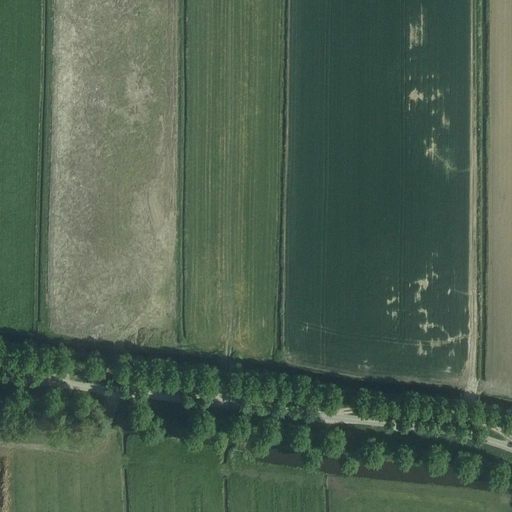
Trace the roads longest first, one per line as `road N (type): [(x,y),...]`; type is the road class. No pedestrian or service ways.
road 1 (unclassified): [(511,449),(410,425),(0,378)]
road 2 (track): [(511,438),(472,418),(467,406),(477,0)]
road 3 (track): [(499,0),(493,386),(511,393)]
